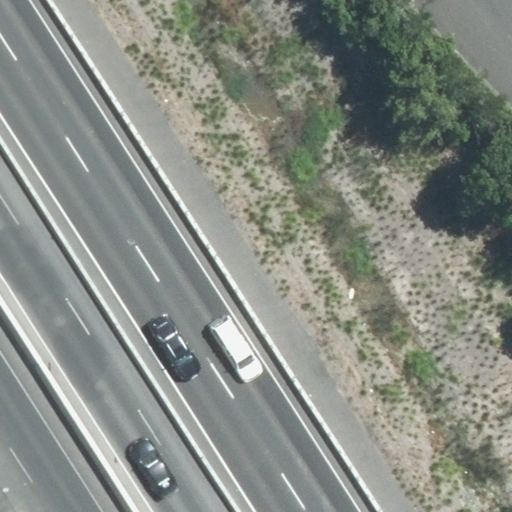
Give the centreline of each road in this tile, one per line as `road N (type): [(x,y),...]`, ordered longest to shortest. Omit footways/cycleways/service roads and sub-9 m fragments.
road 1 (motorway): [(0,57),(289,511)]
road 2 (motorway): [(89,511),(0,371)]
